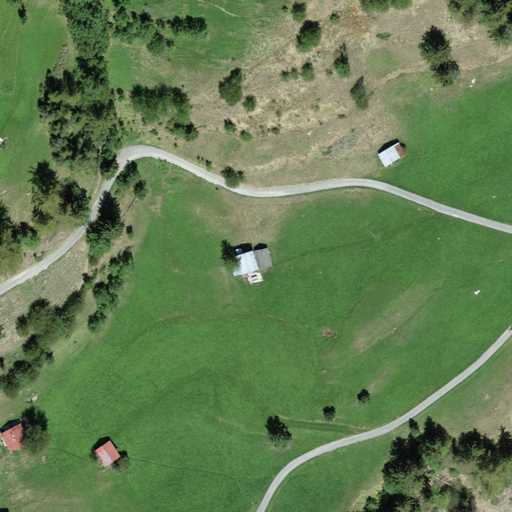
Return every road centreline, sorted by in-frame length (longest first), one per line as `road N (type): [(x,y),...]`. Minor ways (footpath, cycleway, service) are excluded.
road 1 (unclassified): [(511,228),(381,185),(244,191),(140,151),(120,161),(81,231),(0,291)]
road 2 (unclassified): [(259,511),(296,462),(395,423),(476,365),(511,328)]
